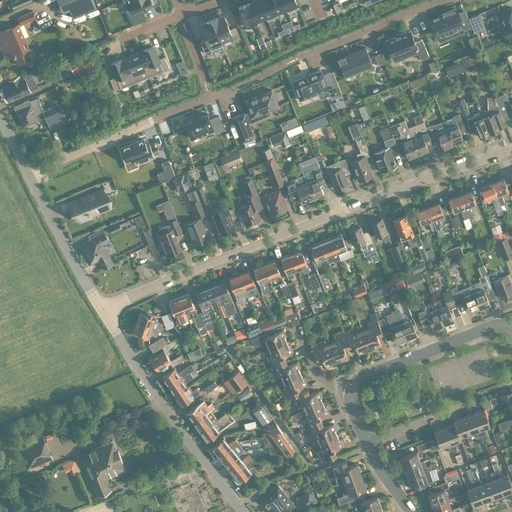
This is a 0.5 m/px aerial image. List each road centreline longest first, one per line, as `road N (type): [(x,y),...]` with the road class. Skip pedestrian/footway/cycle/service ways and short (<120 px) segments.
road 1 (residential): [(24,173),(439,0)]
road 2 (unclassified): [(100,307),(511,151)]
road 3 (unclassified): [(241,511),(100,307)]
road 4 (unclassified): [(333,383),(510,317)]
road 5 (unclassified): [(364,443),(511,382)]
road 6 (unclassified): [(100,307),(24,173)]
